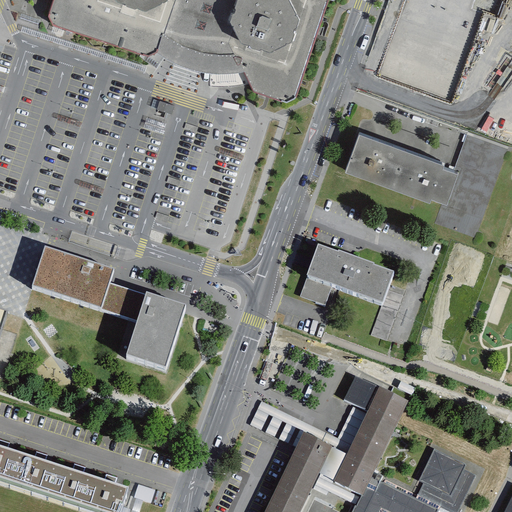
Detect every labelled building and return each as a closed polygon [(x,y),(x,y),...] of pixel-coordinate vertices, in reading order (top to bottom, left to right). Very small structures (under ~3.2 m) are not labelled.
[(53,0),(50,12),(55,24),(158,59),(162,62),(166,65),(171,69),(190,78),(210,82),(228,81),(250,74),(255,91),(284,101),(298,96),(330,0),(333,0),(336,1),(338,0),(53,0)] [(358,132),(346,164),(442,198),(434,219),(475,234),(508,142),(467,128),(453,166),(358,132)] [(301,294),(324,302),(331,283),(381,301),(371,332),(386,337),(401,293),(388,288),(394,270),(318,244),(301,294)] [(113,272),(45,250),(32,288),(100,311),(139,324),(128,357),(165,369),(185,309),(148,297),(109,284),(113,272)] [(0,343),(11,313),(0,309),(0,343)] [(336,483),(363,496),(372,480),(376,470),(409,404),(356,378),(344,402),(355,407),(369,414),(336,483)] [(358,507),(363,496),(336,483),(369,414),(355,407),(339,440),(262,402),(251,425),(298,448),(304,436),(331,449),(313,485),(355,506),(358,507)] [(298,448),(266,511),(300,511),(313,485),(331,449),(304,436),(298,448)] [(120,511),(127,492),(0,450),(0,484),(83,511),(120,511)] [(372,480),(363,496),(358,507),(355,506),(352,511),(438,511),(441,506),(451,511),(458,511),(477,476),(460,467),(462,463),(438,451),(436,455),(431,453),(419,477),(423,479),(412,500),(372,480)] [(153,502),(156,489),(138,486),(135,499),(153,502)]
